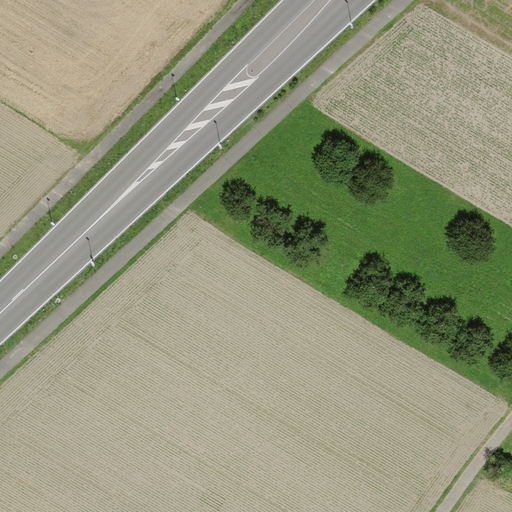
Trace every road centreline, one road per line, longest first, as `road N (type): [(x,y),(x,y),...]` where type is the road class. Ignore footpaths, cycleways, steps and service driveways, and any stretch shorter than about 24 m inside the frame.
road 1 (track): [(403,0),(0,370)]
road 2 (track): [(0,251),(242,0)]
road 3 (primary): [(0,313),(177,141)]
road 4 (primary): [(177,141),(266,83),(353,0)]
road 5 (primary): [(298,0),(242,55),(177,141)]
